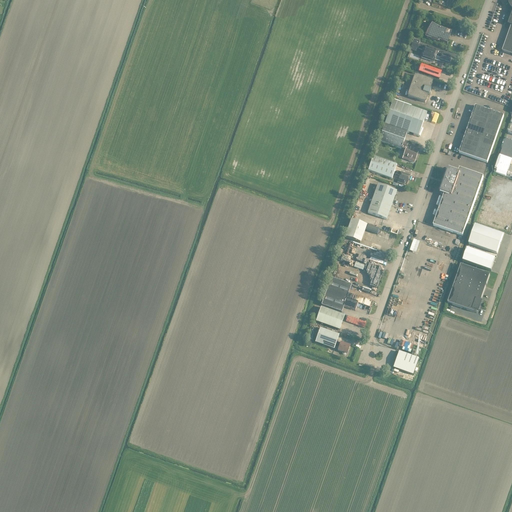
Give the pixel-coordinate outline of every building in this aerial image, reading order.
[(502,51),(511,54),(511,0),(510,0),(510,2),(510,4),(511,6),(511,7),(511,17),(510,24),(511,24),(502,51)] [(439,42),(439,41),(438,41),(438,40),(447,43),(448,43),(446,42),(449,35),(444,33),(445,30),(450,31),(437,26),(432,23),(433,24),(431,27),(429,30),(428,34),(426,37),(439,42)] [(420,40),(414,38),(412,46),(417,48),(420,40)] [(421,45),(419,48),(422,49),(423,47),(424,48),(421,57),(434,61),(436,56),(440,57),(439,60),(449,64),(452,57),(442,53),(441,55),(437,53),(437,50),(425,46),(421,45)] [(419,71),(439,78),(441,71),(421,64),(419,71)] [(430,89),(432,81),(415,75),(407,96),(425,102),(428,94),(429,95),(429,93),(430,93),(431,91),(430,91),(431,89),(430,89)] [(405,150),(403,156),(410,158),(409,160),(414,162),(415,160),(418,152),(413,150),(413,149),(410,148),(410,149),(406,148),(408,144),(403,142),(407,132),(418,136),(427,112),(393,100),(384,125),(379,141),(405,150)] [(459,153),(487,163),(504,115),(475,106),(459,153)] [(368,170),(392,179),(397,164),(373,156),(368,170)] [(433,225),(463,236),(483,176),(460,168),(458,173),(449,169),(440,192),(444,194),(433,225)] [(399,179),(407,182),(410,175),(401,172),(397,171),(396,174),(400,175),(399,179)] [(360,194),(364,195),(370,177),(366,176),(360,194)] [(368,213),(386,219),(396,191),(378,184),(368,213)] [(344,237),(360,243),(366,225),(351,219),(344,237)] [(468,244),(497,254),(503,235),(475,225),(468,244)] [(467,249),(463,261),(491,271),(495,259),(467,249)] [(461,264),(447,303),(474,312),(476,312),(477,310),(478,311),(482,301),(481,300),(489,274),(461,264)] [(321,305),(342,312),(344,306),(355,310),(358,302),(352,300),(354,296),(348,294),(351,285),(331,278),(321,305)] [(316,321),(339,330),(344,316),(321,307),(316,321)] [(338,350),(343,352),(342,353),(343,354),(344,355),(346,354),(346,353),(347,354),(350,346),(341,342),(340,343),(337,342),(339,335),(320,328),(315,342),(334,349),(335,347),(339,348),(338,350)] [(413,375),(418,358),(399,351),(397,356),(396,359),(393,368),(413,375)]
